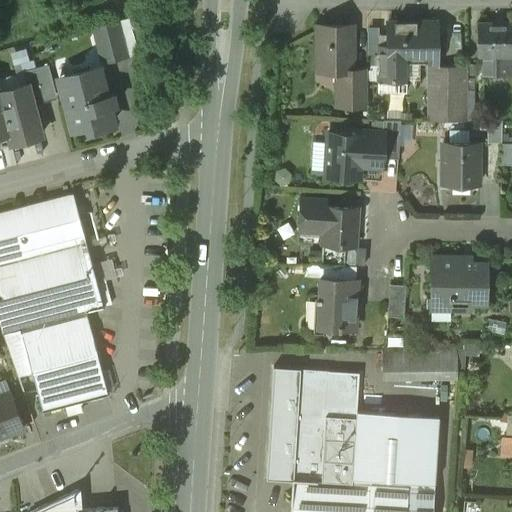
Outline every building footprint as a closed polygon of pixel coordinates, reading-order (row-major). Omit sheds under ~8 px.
[(117,21),(94,27),(103,61),(126,55),(117,21)] [(511,22),(477,23),(477,54),(477,55),(482,55),(482,75),(483,75),(511,74),(511,22)] [(438,23),(387,24),(387,38),(378,38),(378,90),(404,90),(404,63),(404,56),(438,56),(438,23)] [(353,25),(317,25),(317,71),(335,71),(335,87),(344,87),(353,87),(353,70),(353,25)] [(477,54),(466,54),(467,66),(467,81),(483,81),(483,75),(482,75),(482,55),(477,55),(477,54)] [(48,64),(36,68),(43,96),(56,93),(48,64)] [(438,66),(428,66),(428,121),(467,120),(467,81),(467,66),(438,66)] [(36,68),(23,71),(26,84),(27,84),(32,99),(43,96),(36,68)] [(89,69),(71,74),(73,79),(59,83),(72,130),(88,126),(89,131),(102,128),(101,125),(114,122),(110,107),(115,105),(112,94),(107,95),(101,72),(91,75),(89,69)] [(367,70),(353,70),(353,87),(344,87),(345,106),(367,106),(367,70)] [(0,90),(0,100),(9,134),(10,138),(40,130),(32,99),(27,84),(26,84),(0,90)] [(345,106),(344,87),(335,87),(335,106),(345,106)] [(0,135),(9,134),(0,100),(0,135)] [(383,132),(384,132),(382,158),(398,159),(401,120),(384,120),(383,132)] [(502,121),(487,121),(487,143),(501,143),(502,121)] [(344,134),(328,133),(327,138),(326,159),(329,159),(328,174),(325,174),(325,176),(359,179),(360,164),(382,166),(382,158),(384,132),(383,132),(344,130),(344,134)] [(329,159),(326,159),(327,138),(312,136),(309,172),(325,174),(328,174),(329,159)] [(478,142),(443,141),(443,184),(478,185),(478,142)] [(360,164),(359,179),(381,180),(382,166),(360,164)] [(73,193),(0,211),(0,323),(3,333),(18,377),(32,373),(42,411),(108,394),(86,311),(104,307),(86,241),(79,214),(84,212),(83,205),(77,207),(73,193)] [(357,207),(327,205),(327,200),(301,199),(299,230),(301,230),(301,223),(323,224),(323,232),(322,244),(355,247),(357,222),(355,222),(356,208),(357,208),(357,207)] [(301,223),(301,230),(323,232),(323,224),(301,223)] [(346,253),(322,251),(321,264),(345,265),(346,253)] [(464,256),(431,256),(431,298),(448,298),(448,309),(471,310),(471,300),(486,301),(486,303),(487,303),(487,263),(464,262),(464,256)] [(356,278),(320,276),(319,298),(317,298),(316,301),(320,301),(319,327),(318,327),(318,328),(354,330),(354,316),(356,316),(357,299),(355,299),(356,278)] [(406,285),(390,284),(388,316),(404,317),(406,285)] [(382,378),(457,378),(457,348),(382,348),(382,378)] [(359,372),(275,367),(268,477),(293,478),(352,482),(357,411),(359,372)] [(0,435),(6,433),(6,434),(23,427),(10,392),(0,395),(0,435)] [(412,414),(357,411),(352,482),(370,484),(371,471),(390,472),(389,485),(408,486),(412,414)] [(439,416),(412,414),(408,486),(406,511),(432,511),(434,487),(439,416)] [(511,438),(507,438),(507,436),(501,435),(499,455),(511,455),(511,438)] [(352,482),(293,478),(290,511),(406,511),(408,486),(389,485),(390,472),(371,471),(370,484),(352,482)] [(77,489),(28,511),(78,511),(79,509),(77,489)]
